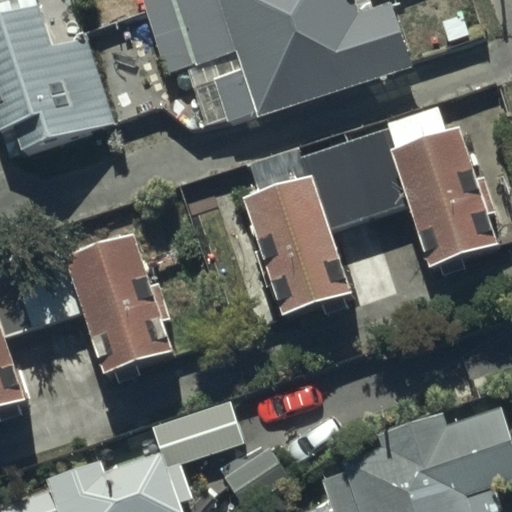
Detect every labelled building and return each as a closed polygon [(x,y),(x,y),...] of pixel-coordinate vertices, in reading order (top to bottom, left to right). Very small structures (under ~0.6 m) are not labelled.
[(367,22),(360,0),(138,0),(131,2),(158,90),(202,77),(220,137),(413,79),(393,14),(367,22)] [(108,141),(77,53),(45,64),(30,20),(0,30),(0,148),(10,145),(19,171),(108,141)] [(507,258),(465,137),(398,160),(389,134),(296,166),(306,195),(248,215),(288,331),(359,307),(337,244),(413,218),(435,283),(507,258)] [(174,372),(132,250),(65,273),(56,247),(0,266),(0,429),(26,420),(4,358),(80,332),(102,396),(174,372)] [(249,402),(172,428),(182,458),(259,433),(249,402)] [(354,511),(467,511),(511,495),(511,452),(501,421),(445,441),(440,427),(373,450),(378,464),(342,476),(354,511)] [(176,511),(160,468),(99,490),(94,474),(0,507),(0,511),(176,511)]
